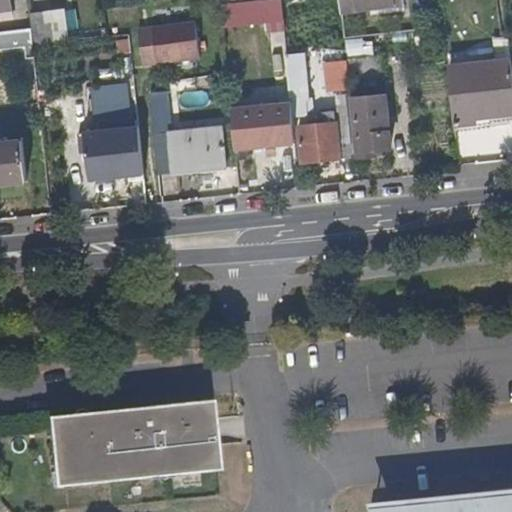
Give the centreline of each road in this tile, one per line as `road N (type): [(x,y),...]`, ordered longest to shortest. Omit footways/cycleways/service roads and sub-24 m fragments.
road 1 (secondary): [(511,193),(0,249)]
road 2 (secondary): [(0,261),(249,254),(511,221)]
road 3 (unknown): [(270,467),(473,441)]
